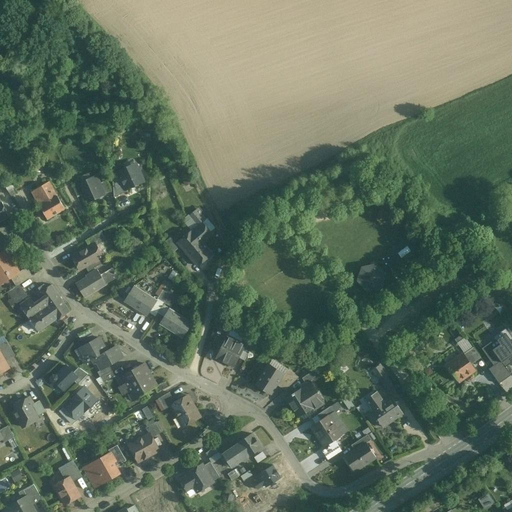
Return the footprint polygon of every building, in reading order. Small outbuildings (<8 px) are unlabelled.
[(115,193),(141,188),(137,165),(117,169),(119,179),(113,180),(115,193)] [(97,176),(81,184),(89,202),(105,194),(100,184),(97,176)] [(106,181),(100,184),(105,194),(111,192),(106,181)] [(49,182),(32,192),(40,206),(57,196),(49,182)] [(12,185),(6,189),(12,197),(18,194),(12,185)] [(57,196),(40,206),(47,220),(65,209),(57,196)] [(2,202),(0,198),(0,221),(9,217),(2,202)] [(206,220),(197,209),(189,216),(197,226),(198,227),(202,223),(206,220)] [(197,226),(178,242),(198,266),(212,254),(203,243),(212,235),(202,223),(198,227),(197,226)] [(106,241),(101,232),(85,241),(89,248),(95,245),(96,246),(106,241)] [(415,248),(422,243),(413,234),(398,247),(415,266),(424,258),(415,248)] [(179,247),(171,237),(165,242),(173,252),(179,247)] [(89,248),(73,257),(80,269),(85,266),(98,258),(99,260),(102,258),(96,246),(95,245),(89,248)] [(0,259),(0,258),(0,280),(9,275),(11,278),(19,273),(7,254),(0,259)] [(98,258),(85,266),(88,272),(101,264),(99,260),(98,258)] [(361,267),(357,281),(367,292),(381,289),(386,275),(376,264),(361,267)] [(27,267),(19,273),(11,278),(16,287),(20,285),(32,276),(27,267)] [(90,274),(91,276),(76,284),(84,298),(118,277),(113,268),(101,276),(97,270),(90,274)] [(175,281),(179,273),(173,270),(169,277),(175,281)] [(181,291),(168,282),(157,299),(171,307),(181,291)] [(16,287),(7,293),(18,308),(30,300),(20,285),(16,287)] [(51,285),(46,289),(43,285),(33,292),(37,297),(39,296),(42,300),(35,305),(35,306),(31,308),(30,307),(30,308),(29,306),(23,310),(29,319),(60,297),(51,285)] [(156,300),(134,286),(128,297),(133,300),(129,305),(146,316),(156,300)] [(60,297),(29,319),(30,320),(29,321),(30,322),(31,322),(38,331),(55,319),(57,321),(70,312),(60,297)] [(192,323),(170,309),(160,324),(172,332),(176,326),(186,332),(192,323)] [(495,340),(482,349),(493,365),(489,369),(500,383),(511,375),(505,367),(511,362),(510,360),(511,358),(511,335),(507,328),(493,338),(495,340)] [(257,338),(246,332),(240,343),(245,345),(242,351),(248,354),(257,338)] [(92,334),(81,340),(84,346),(95,339),(92,334)] [(240,343),(227,336),(216,358),(234,367),(242,351),(245,345),(240,343)] [(456,344),(463,354),(473,347),(466,337),(456,344)] [(84,346),(80,348),(85,357),(82,359),(84,364),(91,360),(106,352),(99,338),(95,339),(84,346)] [(0,343),(0,351),(5,361),(15,355),(6,340),(0,343)] [(106,352),(91,360),(94,364),(97,362),(102,370),(109,366),(123,359),(116,346),(106,352)] [(473,347),(463,354),(471,365),(481,358),(473,347)] [(0,374),(10,369),(5,361),(0,351),(0,374)] [(463,354),(447,366),(459,382),(475,370),(471,365),(463,354)] [(144,364),(120,377),(124,385),(126,389),(150,375),(144,364)] [(284,374),(269,364),(256,385),(271,395),(280,380),(281,380),(285,374),(284,374)] [(66,366),(56,376),(53,376),(51,378),(51,381),(53,382),(56,382),(56,383),(55,385),(62,391),(63,390),(64,391),(74,381),(77,377),(73,373),(66,366)] [(109,366),(102,370),(97,372),(100,378),(112,371),(109,366)] [(88,375),(78,368),(73,373),(77,377),(74,381),(78,385),(88,375)] [(389,376),(384,369),(376,375),(387,391),(393,387),(387,378),(389,376)] [(299,377),(287,370),(284,374),(285,374),(281,380),(290,386),(299,377)] [(112,371),(100,378),(103,383),(115,377),(112,371)] [(313,371),(302,378),(306,384),(317,377),(313,371)] [(150,375),(126,389),(132,400),(154,388),(157,386),(150,375)] [(167,380),(157,386),(154,388),(157,393),(170,386),(167,380)] [(323,403),(310,382),(300,388),(301,389),(313,408),(314,409),(323,403)] [(84,388),(64,407),(73,416),(76,420),(83,413),(84,413),(96,401),(84,388)] [(301,389),(286,398),(297,415),(303,411),(304,414),(313,408),(301,389)] [(169,392),(158,399),(164,410),(173,405),(173,404),(175,403),(169,392)] [(391,397),(381,404),(379,400),(381,399),(377,392),(365,400),(372,411),(383,427),(403,414),(391,397)] [(175,403),(173,404),(173,405),(176,410),(175,414),(178,418),(181,419),(185,425),(183,427),(199,418),(199,416),(195,408),(192,407),(189,402),(190,400),(188,396),(175,403)] [(17,410),(14,412),(13,415),(16,419),(18,420),(23,428),(33,422),(30,418),(36,415),(31,406),(34,405),(33,404),(30,398),(22,402),(22,401),(21,402),(16,405),(16,404),(15,405),(17,410)] [(46,412),(39,401),(33,404),(34,405),(31,406),(36,415),(39,416),(46,412)] [(369,414),(362,404),(356,408),(363,418),(369,414)] [(148,406),(143,408),(148,418),(153,416),(148,406)] [(331,406),(321,413),(324,418),(328,416),(329,416),(334,412),(335,412),(331,406)] [(73,416),(64,407),(61,410),(70,419),(73,416)] [(324,418),(312,427),(325,447),(347,432),(334,412),(329,416),(328,416),(324,418)] [(157,422),(146,428),(150,434),(152,438),(163,432),(157,422)] [(8,426),(0,430),(0,436),(1,438),(0,438),(0,444),(1,445),(14,437),(8,426)] [(150,434),(129,446),(138,462),(143,459),(144,460),(151,455),(159,450),(152,438),(150,434)] [(239,445),(223,455),(225,458),(223,459),(226,462),(229,459),(232,464),(246,455),(247,458),(262,448),(252,434),(238,443),(239,445)] [(368,435),(352,445),(355,450),(366,443),(366,444),(371,440),(368,435)] [(336,442),(322,451),(328,461),(342,451),(336,442)] [(355,450),(346,456),(356,471),(376,458),(366,444),(366,443),(355,450)] [(126,461),(117,445),(108,450),(110,454),(111,453),(116,461),(113,463),(116,467),(126,461)] [(214,447),(206,453),(210,459),(218,453),(214,447)] [(110,454),(84,468),(93,483),(102,478),(104,483),(119,474),(116,467),(113,463),(116,461),(111,453),(110,454)] [(210,459),(206,453),(198,458),(202,464),(205,462),(210,459)] [(220,477),(210,462),(203,466),(213,482),(220,477)] [(75,463),(60,472),(65,480),(69,478),(71,482),(82,476),(75,463)] [(202,465),(186,475),(187,476),(180,481),(187,491),(193,487),(197,492),(213,482),(203,466),(202,465)] [(273,465),(258,475),(260,478),(253,483),(257,490),(265,485),(266,487),(281,478),(273,465)] [(236,470),(229,474),(232,480),(240,476),(236,470)] [(250,470),(240,476),(243,481),(253,475),(250,470)] [(65,480),(55,486),(65,504),(79,496),(71,482),(69,478),(65,480)] [(33,484),(19,493),(22,499),(27,497),(30,502),(40,496),(33,484)] [(488,493),(478,499),(484,509),(495,503),(488,493)] [(258,495),(253,498),(257,504),(262,501),(258,495)] [(22,499),(5,509),(6,511),(35,511),(30,502),(27,497),(22,499)]
